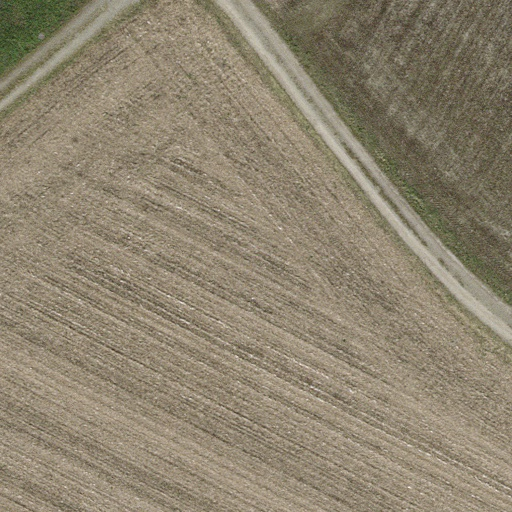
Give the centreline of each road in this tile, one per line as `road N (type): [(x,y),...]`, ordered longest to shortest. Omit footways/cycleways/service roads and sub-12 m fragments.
road 1 (track): [(238,0),(483,301),(511,323)]
road 2 (track): [(115,0),(0,97)]
